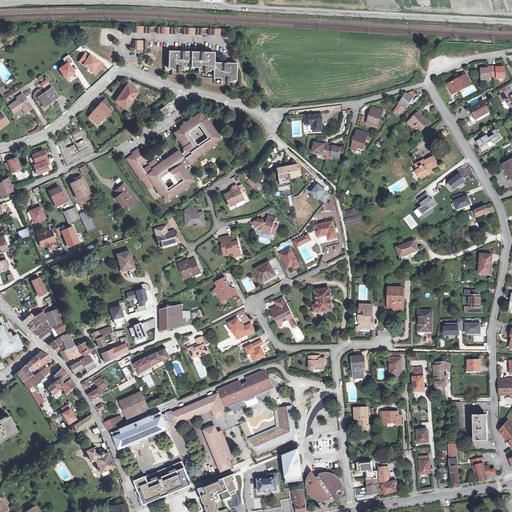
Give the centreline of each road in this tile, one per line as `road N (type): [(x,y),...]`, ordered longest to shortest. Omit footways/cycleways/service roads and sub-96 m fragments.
road 1 (residential): [(511,484),(495,415),(502,212),(427,82),(444,66),(506,50)]
road 2 (unclassified): [(212,6),(511,22)]
road 3 (unclassified): [(0,3),(212,6)]
road 4 (residential): [(328,264),(252,300),(280,346),(345,348)]
road 5 (residential): [(354,511),(337,362),(345,348)]
road 6 (residential): [(49,135),(116,73),(186,94)]
road 7 (secondary): [(356,511),(511,484)]
road 8 (residential): [(186,94),(273,122),(284,150)]
road 9 (residential): [(105,433),(216,387)]
